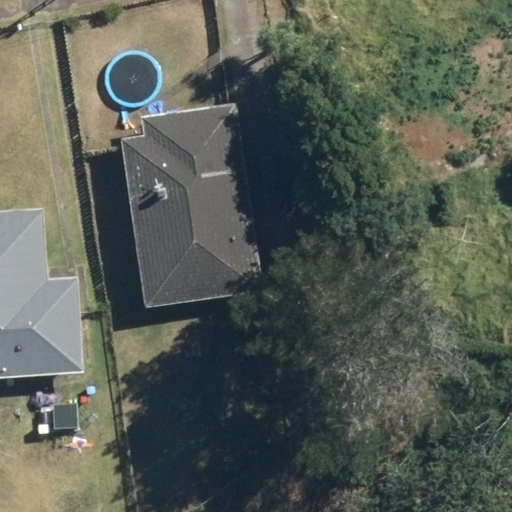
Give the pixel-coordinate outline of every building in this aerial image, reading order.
[(404,95),(376,105),(403,176),(511,134),(511,0),(387,47),(404,95)] [(153,133),(128,137),(156,307),(258,290),(227,101),(150,114),(153,133)] [(47,205),(0,208),(0,379),(91,373),(84,277),(52,279),(47,205)] [(258,320),(229,323),(233,358),(262,354),(258,320)] [(89,453),(93,402),(58,399),(55,450),(89,453)]
